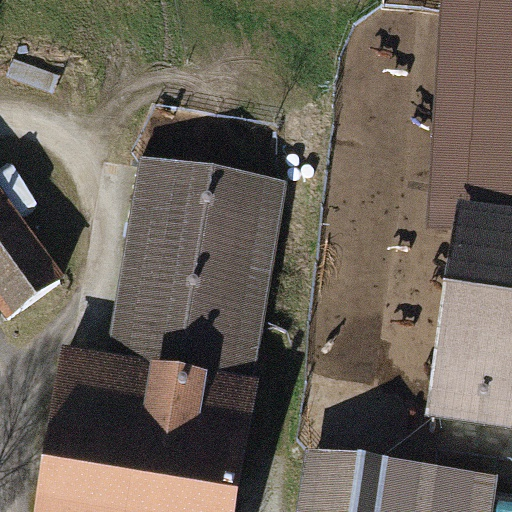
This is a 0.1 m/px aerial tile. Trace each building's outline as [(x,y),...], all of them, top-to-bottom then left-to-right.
[(511,227),(511,0),(467,0),(453,230),(464,232),(466,221),(511,227)] [(287,187),(143,162),(108,363),(252,388),(287,187)] [(0,195),(0,312),(9,324),(64,286),(0,195)] [(464,232),(438,409),(511,419),(511,227),(466,221),(464,232)] [(108,363),(62,355),(34,511),(230,511),(252,388),(108,363)] [(491,511),(495,492),(311,463),(303,511),(491,511)]
